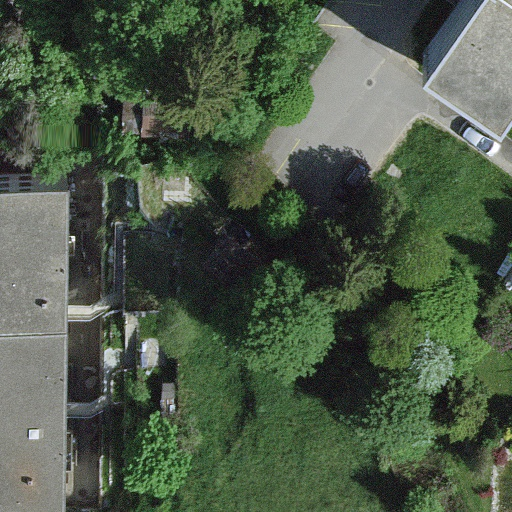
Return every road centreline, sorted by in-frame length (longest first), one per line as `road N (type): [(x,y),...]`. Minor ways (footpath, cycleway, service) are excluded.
road 1 (residential): [(372,57),(511,159)]
road 2 (residential): [(283,143),(372,57)]
